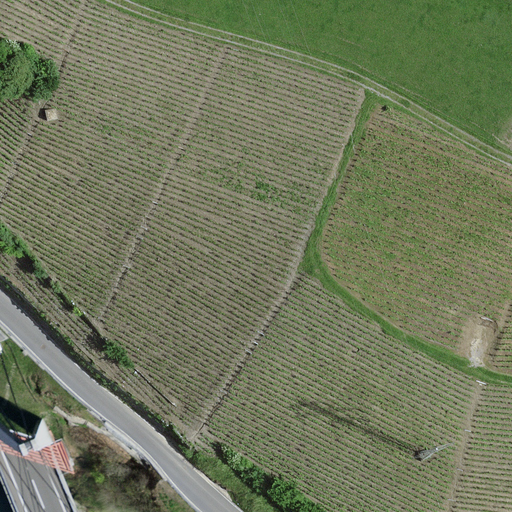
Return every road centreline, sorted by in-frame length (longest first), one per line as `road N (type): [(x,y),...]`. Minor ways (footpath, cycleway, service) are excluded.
road 1 (track): [(116,0),(348,74),(511,161)]
road 2 (track): [(511,377),(479,373),(337,288),(319,260),(319,218),(372,87)]
road 3 (tertiary): [(0,303),(223,511)]
road 4 (motorway): [(46,511),(0,397)]
